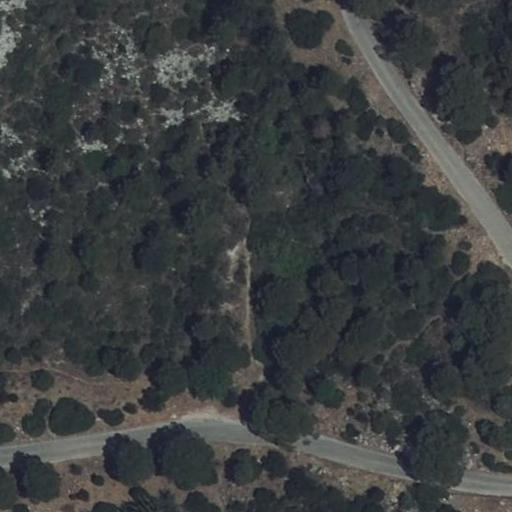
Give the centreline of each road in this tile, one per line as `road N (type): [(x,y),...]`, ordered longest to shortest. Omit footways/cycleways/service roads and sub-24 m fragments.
road 1 (unclassified): [(0,454),(197,429),(273,435),(511,488)]
road 2 (unclassified): [(511,246),(439,154),(358,0)]
